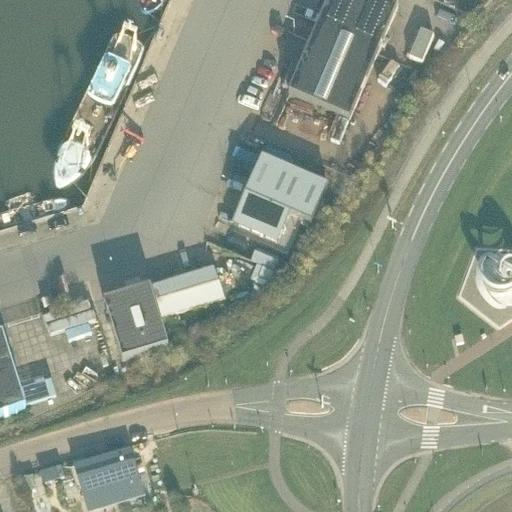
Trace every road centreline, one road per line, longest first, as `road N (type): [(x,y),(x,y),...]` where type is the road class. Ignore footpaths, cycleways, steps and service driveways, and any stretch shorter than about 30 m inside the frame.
road 1 (unclassified): [(248,0),(147,238),(0,284)]
road 2 (secondary): [(385,324),(440,181),(511,75)]
road 3 (unclassified): [(0,466),(154,420),(231,407)]
